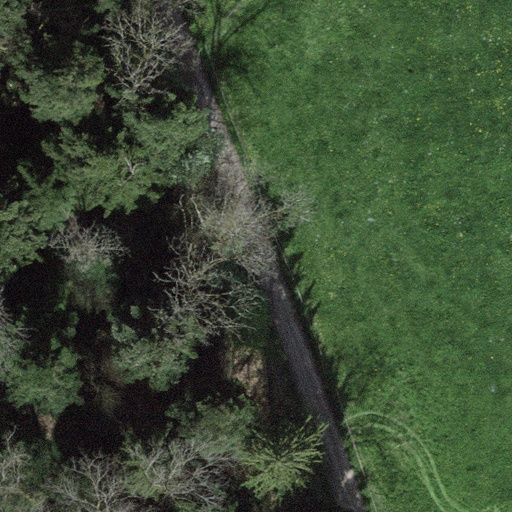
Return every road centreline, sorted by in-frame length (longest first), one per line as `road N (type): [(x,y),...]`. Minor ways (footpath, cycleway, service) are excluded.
road 1 (track): [(347,511),(240,163),(176,0)]
road 2 (track): [(0,261),(240,163)]
